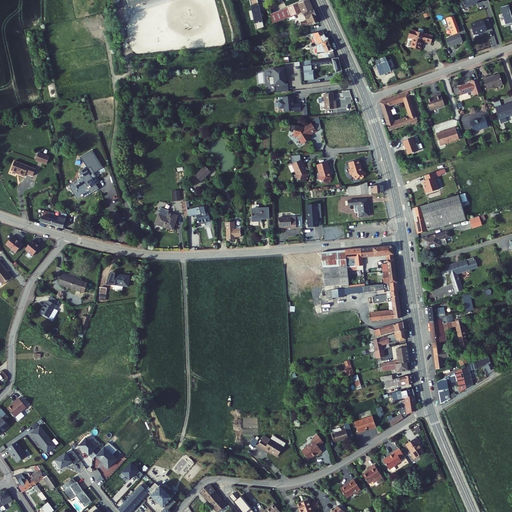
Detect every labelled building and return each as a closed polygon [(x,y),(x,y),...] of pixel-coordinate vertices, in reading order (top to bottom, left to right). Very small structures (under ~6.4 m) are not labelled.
[(263,22),(258,0),(250,0),(256,25),(263,22)] [(302,13),(303,12),(313,9),(309,0),(306,0),(299,3),(301,9),(302,12),(302,13)] [(301,9),(299,3),(271,14),(273,24),(302,12),(301,9)] [(511,15),(509,4),(501,7),(506,24),(511,22),(511,15)] [(313,25),(319,22),(316,14),(317,14),(314,8),(313,9),(303,12),(307,21),(302,21),(303,26),(313,25)] [(462,28),(459,21),(455,22),(451,12),(443,15),(451,32),(444,35),(447,43),(460,37),(457,31),(462,28)] [(486,27),(491,25),(488,19),(471,25),(474,35),(487,30),(486,27)] [(428,33),(406,28),(403,36),(408,37),(406,45),(416,48),(418,40),(426,42),(428,33)] [(317,46),(317,53),(324,51),(326,53),(332,53),(333,52),(333,51),(331,45),(330,45),(324,30),(315,32),(311,32),(317,46)] [(381,55),(370,60),(372,64),(376,74),(387,69),(386,67),(390,65),(386,57),(383,59),(381,55)] [(305,60),(306,67),(335,64),(336,70),(343,70),(340,56),(305,60)] [(284,77),(283,64),(270,66),(270,74),(272,73),(274,89),(287,87),(286,77),(284,77)] [(492,78),(488,79),(491,89),(508,84),(505,75),(492,79),(492,78)] [(475,83),(468,85),(471,92),(477,90),(479,95),(487,92),(483,79),(475,82),(475,83)] [(53,100),(58,99),(54,83),(49,84),(53,100)] [(468,85),(463,87),(465,94),(471,92),(468,85)] [(292,100),(291,92),(280,93),(280,96),(277,97),(276,98),(276,103),(278,104),(281,104),(282,107),(291,106),(291,108),(299,108),(298,100),(292,100)] [(335,92),(325,93),(327,109),(338,108),(337,100),(335,100),(335,92)] [(394,123),(388,106),(403,100),(409,118),(405,119),(407,126),(417,122),(408,92),(379,102),(387,126),(394,123)] [(441,92),(432,95),(433,97),(426,99),(429,111),(445,107),(441,92)] [(503,106),(499,108),(503,119),(511,116),(511,104),(504,107),(503,106)] [(479,120),(473,122),(477,132),(493,127),(489,116),(482,118),(482,120),(479,121),(479,120)] [(389,132),(407,126),(405,119),(394,123),(387,126),(389,132)] [(300,136),(304,144),(308,142),(307,140),(310,139),(310,137),(317,133),(315,127),(314,126),(307,129),(295,123),(293,129),(297,131),(296,134),(300,136)] [(444,132),(436,135),(440,145),(459,139),(455,127),(444,131),(444,132)] [(418,140),(407,144),(408,148),(410,148),(413,157),(425,153),(423,146),(421,147),(418,140)] [(81,157),(88,168),(90,166),(94,173),(103,167),(92,150),(81,157)] [(46,164),(49,157),(39,153),(36,160),(46,164)] [(309,173),(309,172),(306,165),(307,165),(306,161),(304,161),(303,158),(295,161),(296,165),(297,169),(298,169),(299,172),(298,176),(306,179),(307,177),(308,178),(310,173),(309,173)] [(361,159),(351,162),(353,167),(351,168),(353,174),(355,174),(355,175),(359,180),(363,176),(365,178),(369,174),(364,169),(364,170),(362,164),(363,164),(361,159)] [(332,175),(330,168),(332,167),(331,163),(329,163),(328,160),(320,162),(321,166),(320,166),(321,170),(322,170),(323,173),(321,177),(329,181),(330,180),(331,181),(334,176),(332,175)] [(36,168),(14,161),(11,170),(19,173),(19,175),(25,177),(26,173),(33,176),(36,168)] [(94,173),(90,166),(88,168),(86,169),(86,168),(84,169),(84,168),(79,171),(80,172),(79,173),(83,180),(70,188),(77,199),(82,196),(89,192),(90,194),(98,189),(90,176),(94,173)] [(205,166),(196,175),(201,182),(211,173),(205,166)] [(446,175),(445,170),(424,176),(425,181),(424,181),(426,186),(427,188),(425,188),(427,194),(439,190),(435,178),(446,175)] [(369,181),(361,185),(359,185),(360,193),(361,193),(360,191),(362,191),(362,189),(369,189),(369,185),(369,181)] [(349,185),(350,194),(360,193),(359,185),(349,185)] [(360,191),(361,193),(382,191),(381,185),(369,185),(369,189),(362,189),(362,191),(360,191)] [(173,192),(174,202),(182,201),(180,191),(173,192)] [(458,195),(420,207),(428,231),(466,219),(458,195)] [(372,208),(371,197),(351,199),(351,204),(362,203),(363,215),(371,215),(370,208),(372,208)] [(322,227),(320,204),(306,205),(309,229),(322,227)] [(196,215),(198,224),(210,221),(208,212),(204,213),(203,207),(187,210),(189,217),(196,215)] [(420,207),(413,209),(418,234),(428,231),(420,207)] [(252,209),(252,222),(260,221),(260,219),(269,219),(268,208),(252,209)] [(50,213),(44,211),(41,222),(47,224),(49,218),(50,213)] [(53,219),(51,225),(64,228),(67,215),(63,214),(62,216),(62,217),(54,215),(54,214),(50,213),(49,218),(53,219)] [(159,216),(156,225),(174,230),(178,217),(169,214),(168,218),(159,216)] [(484,215),(474,218),(477,226),(487,223),(484,215)] [(279,218),(279,228),(286,228),(286,229),(297,228),(296,227),(296,217),(290,217),(280,218),(279,218)] [(226,222),(227,241),(228,241),(228,242),(231,241),(236,240),(235,238),(235,236),(238,236),(238,238),(242,237),(241,229),(235,229),(235,222),(226,222)] [(449,231),(422,239),(426,251),(442,246),(440,241),(451,237),(449,231)] [(13,236),(6,245),(16,253),(23,244),(13,236)] [(33,241),(26,250),(34,256),(41,247),(33,241)] [(386,254),(393,254),(392,248),(390,246),(360,249),(361,256),(386,254)] [(360,249),(345,250),(348,270),(363,269),(362,260),(361,256),(360,249)] [(345,250),(323,252),(323,260),(325,288),(344,287),(350,286),(349,284),(348,270),(345,250)] [(323,252),(297,254),(298,263),(323,260),(323,252)] [(297,254),(285,255),(286,265),(292,264),(292,263),(298,263),(297,254)] [(447,266),(455,292),(463,290),(458,274),(478,268),(476,261),(474,261),(473,258),(457,263),(447,266)] [(396,275),(394,260),(387,261),(387,264),(382,264),(383,274),(377,275),(378,284),(383,284),(384,284),(383,279),(389,278),(389,275),(396,275)] [(0,281),(3,285),(12,279),(8,275),(6,272),(8,271),(0,261),(0,281)] [(121,271),(120,281),(135,282),(136,272),(121,271)] [(68,272),(64,282),(73,285),(74,284),(76,285),(76,286),(89,291),(93,281),(68,272)] [(385,284),(397,283),(396,275),(389,275),(389,278),(383,279),(384,284),(385,284)] [(377,297),(377,300),(388,298),(387,293),(391,292),(398,291),(399,290),(399,283),(397,283),(385,284),(386,296),(377,297)] [(105,301),(107,289),(102,287),(99,300),(105,301)] [(345,295),(344,287),(325,288),(321,288),(322,293),(325,293),(326,298),(332,297),(332,296),(345,295)] [(393,301),(393,303),(400,302),(398,291),(391,292),(387,293),(388,298),(392,298),(393,301)] [(474,306),(470,291),(463,293),(467,308),(474,306)] [(50,302),(45,312),(54,316),(59,306),(61,307),(63,303),(54,299),(52,302),(50,302)] [(401,311),(400,302),(393,303),(394,311),(401,311)] [(429,306),(431,319),(439,317),(439,315),(447,314),(447,312),(446,304),(439,305),(439,303),(429,306)] [(402,317),(401,311),(394,311),(389,311),(371,315),(372,323),(402,317)] [(439,317),(442,316),(443,322),(447,321),(446,320),(455,318),(453,311),(447,312),(447,314),(439,315),(439,317)] [(443,322),(442,316),(439,317),(431,319),(433,331),(434,341),(447,337),(444,324),(447,324),(447,321),(443,322)] [(446,320),(447,321),(447,324),(456,321),(461,337),(468,335),(463,316),(455,318),(446,320)] [(394,333),(398,332),(404,330),(403,323),(394,325),(376,331),(378,337),(394,331),(394,333)] [(375,346),(376,351),(383,349),(382,344),(396,340),(397,341),(399,341),(400,342),(406,340),(404,330),(398,332),(398,333),(361,344),(363,350),(375,346)] [(447,337),(434,341),(435,345),(443,343),(442,341),(448,340),(447,337)] [(443,343),(435,345),(439,367),(446,365),(444,355),(451,353),(448,342),(443,343)] [(410,363),(407,347),(404,348),(397,349),(399,361),(383,364),(383,367),(393,365),(408,363),(410,363)] [(478,356),(457,368),(463,385),(464,389),(477,380),(474,368),(481,366),(478,356)] [(345,365),(344,365),(347,376),(354,374),(350,359),(344,361),(345,365)] [(397,368),(398,373),(409,372),(408,363),(393,365),(394,369),(397,368)] [(452,372),(440,379),(443,391),(453,385),(450,377),(453,376),(452,372)] [(394,380),(395,385),(403,383),(403,386),(413,385),(411,376),(404,377),(394,380)] [(454,391),(453,385),(443,391),(445,400),(455,394),(454,391)] [(463,385),(454,391),(455,394),(464,389),(463,385)] [(400,391),(392,394),(394,402),(404,399),(414,396),(412,389),(401,393),(400,391)] [(404,399),(408,413),(417,411),(415,398),(414,396),(404,399)] [(26,406),(18,397),(13,402),(14,403),(12,405),(11,405),(7,408),(15,416),(26,406)] [(391,427),(403,419),(400,413),(392,418),(391,416),(387,419),(391,427)] [(362,422),(365,432),(373,430),(373,429),(376,428),(377,428),(382,427),(383,425),(379,416),(362,422)] [(0,435),(9,427),(2,418),(0,419),(0,435)] [(337,431),(340,439),(354,435),(354,433),(352,426),(347,428),(339,430),(337,431)] [(32,434),(35,438),(36,437),(44,448),(43,448),(48,454),(57,446),(40,427),(32,434)] [(312,447),(306,452),(314,460),(318,457),(318,456),(321,454),(322,455),(327,451),(323,446),(328,442),(321,434),(316,439),(318,441),(312,446),(312,447)] [(262,439),(258,446),(265,451),(266,449),(270,451),(279,456),(286,444),(274,436),(269,444),(262,439)] [(423,437),(412,444),(417,452),(416,453),(420,459),(430,452),(425,444),(427,443),(423,437)] [(80,446),(93,459),(101,451),(87,438),(80,446)] [(17,463),(27,457),(18,442),(7,449),(12,455),(17,463)] [(398,454),(389,460),(395,469),(401,464),(407,460),(405,457),(409,454),(405,448),(397,453),(398,454)] [(110,469),(117,460),(104,449),(97,458),(110,469)] [(139,454),(150,468),(155,463),(145,449),(139,454)] [(74,452),(68,456),(66,453),(55,461),(61,469),(72,462),(74,464),(80,460),(78,458),(74,452)] [(132,464),(123,473),(131,480),(135,476),(140,471),(132,464)] [(374,470),(368,474),(376,487),(380,485),(381,486),(390,480),(379,464),(373,468),(374,470)] [(18,484),(23,493),(35,485),(43,479),(51,491),(56,488),(40,465),(35,467),(38,472),(32,476),(34,478),(32,479),(28,473),(22,473),(15,476),(20,483),(18,484)] [(103,474),(110,483),(114,479),(107,471),(103,474)] [(144,475),(140,471),(135,476),(139,480),(144,475)] [(70,500),(77,495),(85,506),(92,501),(77,482),(74,478),(63,486),(66,490),(64,492),(70,500)] [(351,485),(346,488),(352,497),(360,492),(361,493),(367,489),(360,479),(354,482),(355,484),(352,485),(351,485)] [(147,491),(151,494),(158,486),(155,482),(153,484),(147,491)] [(118,509),(121,511),(128,511),(147,491),(140,484),(118,509)] [(158,486),(151,494),(150,495),(163,507),(163,506),(165,508),(161,511),(170,511),(171,511),(170,510),(171,509),(170,507),(176,500),(174,498),(174,497),(160,484),(158,486)] [(208,486),(203,490),(220,509),(228,502),(223,496),(222,497),(217,491),(217,490),(212,484),(209,487),(208,486)] [(233,487),(225,493),(233,504),(240,498),(241,498),(240,497),(233,487)] [(0,499),(0,500),(4,507),(11,503),(8,498),(11,496),(14,501),(17,499),(10,489),(1,494),(3,498),(0,499)] [(243,494),(240,497),(241,498),(240,498),(247,507),(251,504),(243,494)] [(309,499),(298,503),(301,511),(304,510),(304,511),(313,511),(313,509),(310,502),(309,499)] [(316,500),(310,502),(313,509),(319,507),(318,503),(316,500)] [(353,511),(343,503),(335,511),(353,511)]
